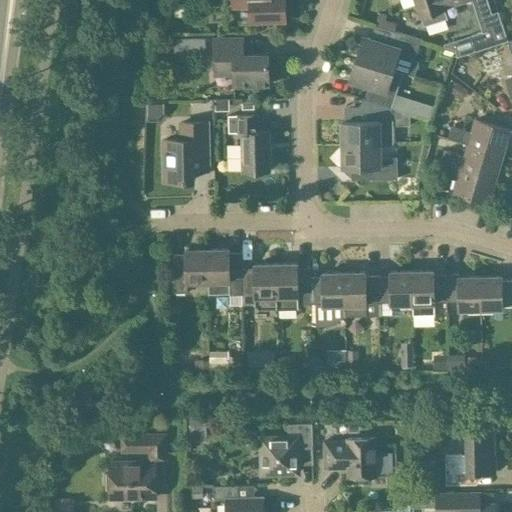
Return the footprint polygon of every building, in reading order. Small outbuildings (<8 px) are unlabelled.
[(251,22),(285,21),(284,0),(232,0),(233,8),(251,7),(251,22)] [(487,0),(415,0),(421,17),(422,17),(424,26),(448,18),(444,8),(470,0),(473,0),(483,31),(472,35),(445,44),(445,47),(455,50),(457,57),(508,41),(504,26),(497,28),(487,0)] [(394,32),(391,45),(367,37),(360,59),(390,70),(393,71),(398,55),(415,60),(421,40),(394,32)] [(210,35),(175,36),(175,54),(211,52),(210,35)] [(234,86),(269,86),(268,54),(243,54),(243,38),(214,39),(215,72),(234,72),(234,86)] [(390,70),(360,59),(357,58),(349,81),(373,88),(369,101),(393,109),(393,108),(392,108),(396,94),(403,73),(393,71),(390,70)] [(397,93),(394,107),(431,114),(433,101),(397,93)] [(369,101),(369,121),(342,121),(343,145),(380,144),(380,143),(394,142),(393,109),(369,101)] [(270,131),(259,131),(259,113),(237,114),(237,115),(228,115),(228,131),(237,131),(237,132),(242,132),(243,172),(271,171),(270,131)] [(452,126),(448,138),(503,154),(510,130),(476,119),(472,132),(452,126)] [(193,155),(208,155),(207,123),(181,123),(182,140),(164,140),(165,179),(184,178),(184,181),(194,180),(193,155)] [(448,138),(445,150),(434,147),(431,159),(441,162),(496,178),(503,154),(448,138)] [(380,144),(343,145),(343,168),(370,168),(370,179),(398,179),(397,157),(381,157),(380,144)] [(496,178),(441,162),(437,175),(458,181),(454,193),(489,203),(496,178)] [(208,281),(208,249),(186,250),(186,254),(174,254),(174,293),(187,293),(187,282),(208,281)] [(242,295),(242,269),(242,253),(229,253),(229,249),(208,249),(208,281),(209,281),(209,293),(230,293),(230,296),(242,295)] [(255,269),(242,269),(242,295),(243,304),(258,304),(258,309),(277,308),(276,264),(255,264),(255,269)] [(298,264),(276,264),(277,308),(277,309),(299,309),(299,304),(310,304),(311,277),(310,267),(298,268),(298,264)] [(413,306),(412,271),(391,272),(391,276),(378,276),(379,303),(391,302),(391,303),(401,303),(401,306),(413,306)] [(434,271),(412,271),(413,306),(413,315),(435,315),(435,301),(447,301),(446,274),(434,275),(434,271)] [(379,315),(379,303),(378,276),(366,276),(366,272),(344,273),(345,304),(345,316),(379,315)] [(311,277),(310,304),(323,304),(323,305),(345,304),(344,273),(323,273),(323,277),(311,277)] [(459,274),(446,274),(447,301),(459,301),(459,309),(481,309),(480,276),(459,277),(459,274)] [(480,276),(481,309),(502,308),(502,307),(511,306),(511,280),(502,280),(502,276),(480,276)] [(190,417),(191,442),(202,441),(206,437),(205,417),(190,417)] [(468,432),(468,454),(445,454),(446,485),(476,484),(476,472),(494,472),(493,431),(485,431),(485,419),(469,419),(469,432),(468,432)] [(288,424),(288,438),(263,439),(263,473),(297,472),(297,449),(313,449),(312,424),(288,424)] [(167,434),(150,435),(122,435),(122,451),(148,451),(149,460),(168,459),(167,434)] [(348,476),(376,476),(375,438),(348,439),(348,441),(325,441),(325,468),(348,468),(348,476)] [(138,498),(155,498),(155,462),(111,463),(111,495),(138,495),(138,498)] [(264,511),(264,497),(239,497),(239,485),(213,486),(214,499),(226,498),(226,511),(264,511)] [(476,492),(448,493),(435,493),(435,511),(494,511),(494,504),(476,504),(476,492)] [(76,511),(74,498),(59,500),(60,511),(76,511)]
